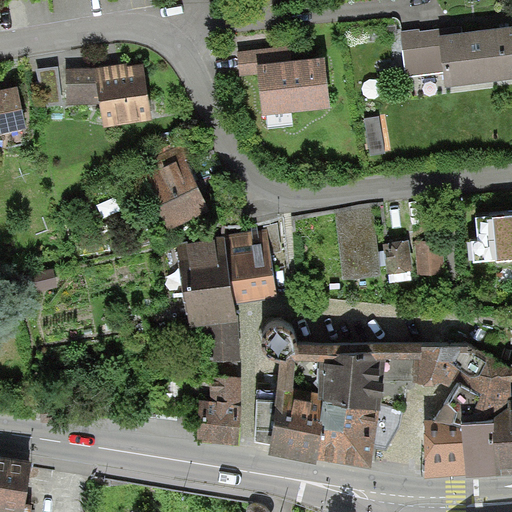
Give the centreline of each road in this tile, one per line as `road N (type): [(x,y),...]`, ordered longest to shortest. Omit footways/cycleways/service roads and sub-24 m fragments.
road 1 (residential): [(457,182),(290,196),(237,164),(175,44),(148,31),(101,27),(0,45)]
road 2 (residential): [(243,471),(247,323),(298,305),(455,309)]
road 3 (primary): [(0,433),(243,471)]
road 4 (unknown): [(397,500),(408,420),(436,379),(511,356)]
road 5 (primary): [(243,471),(397,500)]
